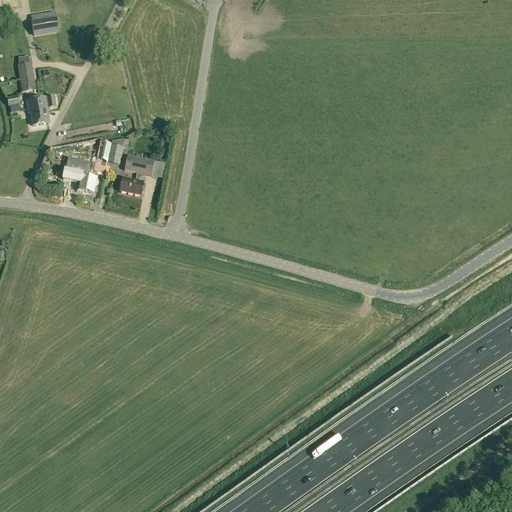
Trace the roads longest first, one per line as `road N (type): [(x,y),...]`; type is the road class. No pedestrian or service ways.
road 1 (unclassified): [(0,202),(176,236),(398,296),(440,287),(511,241)]
road 2 (motorway): [(511,336),(256,511)]
road 3 (motorway): [(327,511),(511,385)]
